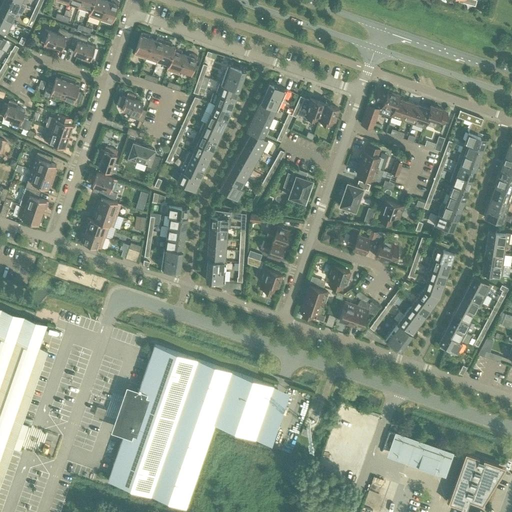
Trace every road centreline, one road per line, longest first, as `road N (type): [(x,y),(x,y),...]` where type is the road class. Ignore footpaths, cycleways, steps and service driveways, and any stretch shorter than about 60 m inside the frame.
road 1 (unclassified): [(511,430),(177,314)]
road 2 (residential): [(416,364),(466,270),(474,214),(506,118)]
road 3 (residential): [(262,59),(199,203),(187,287)]
road 4 (residential): [(109,83),(54,240)]
road 5 (secondary): [(231,0),(378,49)]
road 6 (residential): [(506,118),(372,71)]
road 7 (secondary): [(378,49),(511,96)]
road 8 (residential): [(187,287),(54,240)]
road 9 (residential): [(285,319),(416,364)]
road 10 (residential): [(134,15),(262,59)]
road 11 (secondary): [(511,72),(385,28)]
road 12 (residential): [(350,127),(310,245)]
road 13 (residential): [(109,83),(35,55),(13,91)]
